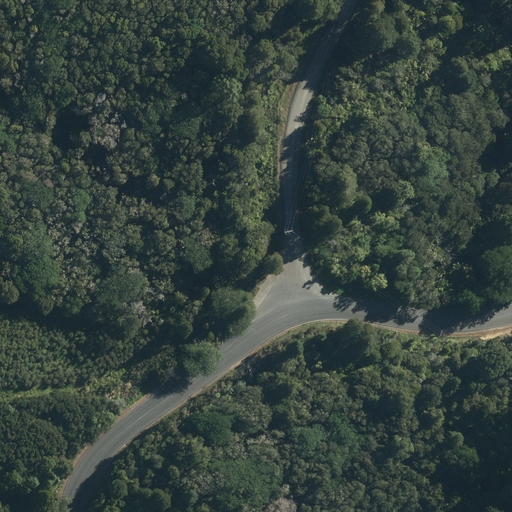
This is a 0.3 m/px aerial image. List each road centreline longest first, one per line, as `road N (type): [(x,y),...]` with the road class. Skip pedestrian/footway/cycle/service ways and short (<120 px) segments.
road 1 (unclassified): [(348,0),(302,95),(294,134),(299,310)]
road 2 (unclassified): [(69,511),(105,447),(256,333),(299,310)]
road 3 (unclassified): [(299,310),(448,322),(511,313)]
